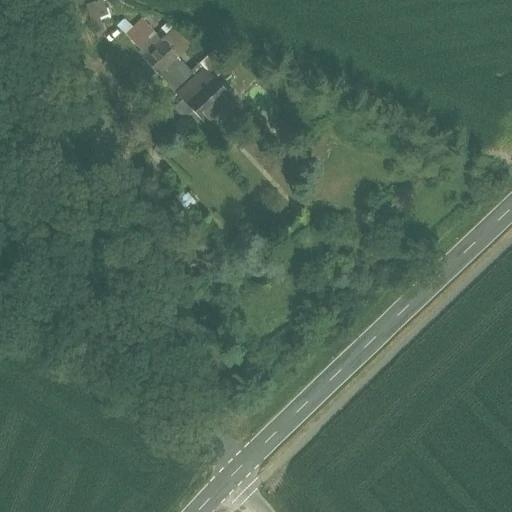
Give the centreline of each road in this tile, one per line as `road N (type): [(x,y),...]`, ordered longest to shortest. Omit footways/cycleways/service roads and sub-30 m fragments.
road 1 (unclassified): [(70,0),(239,465)]
road 2 (tertiary): [(511,204),(239,465)]
